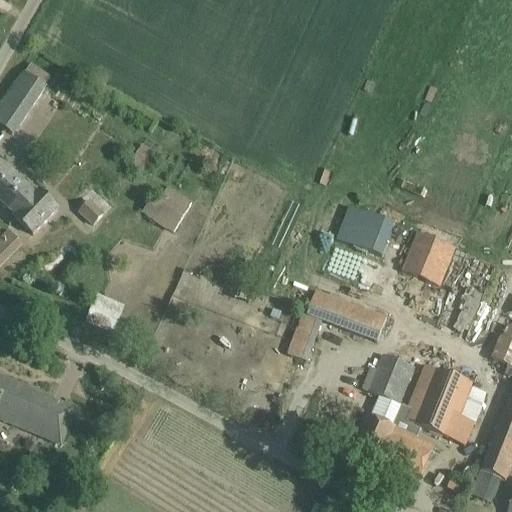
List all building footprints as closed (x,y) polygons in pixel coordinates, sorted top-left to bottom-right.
[(24,74),(0,109),(0,128),(12,136),(45,88),(24,74)] [(131,169),(139,173),(150,153),(143,148),(131,169)] [(0,160),(0,201),(17,218),(15,220),(33,237),(58,210),(39,192),(36,195),(0,160)] [(143,217),(173,235),(194,202),(164,183),(143,217)] [(97,195),(77,216),(92,230),(112,208),(97,195)] [(349,209),(337,242),(383,259),(394,227),(349,209)] [(10,233),(0,243),(0,268),(23,244),(10,233)] [(137,292),(166,303),(190,239),(177,235),(160,281),(144,274),(137,292)] [(417,236),(402,273),(439,289),(455,251),(417,236)] [(98,292),(86,323),(113,335),(125,304),(99,293),(98,292)] [(387,319),(316,293),(293,358),(307,363),(320,325),(378,345),(387,319)] [(38,295),(31,308),(53,319),(60,306),(52,302),(45,298),(38,295)] [(414,371),(383,358),(368,395),(399,408),(414,371)] [(417,415),(412,427),(420,430),(423,432),(450,442),(465,448),(474,425),(459,419),(469,394),(471,390),(472,386),(435,372),(417,415)] [(0,377),(0,420),(61,446),(76,409),(65,405),(64,406),(53,402),(53,400),(0,377)] [(504,397),(509,399),(480,473),(505,482),(511,464),(511,385),(509,384),(504,397)] [(370,419),(358,445),(350,464),(375,475),(378,468),(416,485),(433,448),(395,431),(395,430),(370,419)]
